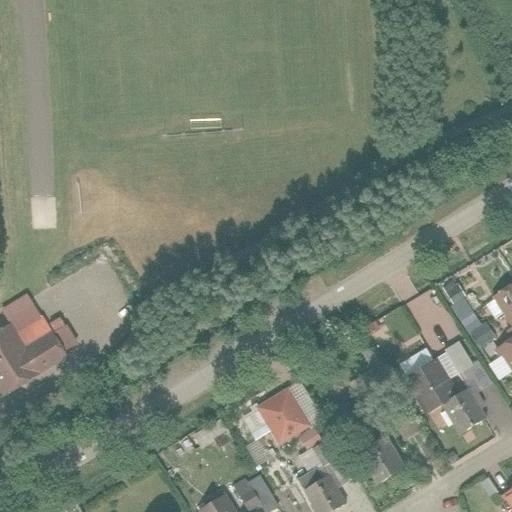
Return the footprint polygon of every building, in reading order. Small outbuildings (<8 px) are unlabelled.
[(498,333),(477,346),(505,390),(511,385),(511,293),(501,277),(473,295),(498,333)] [(397,316),(425,304),(416,284),(388,296),(397,316)] [(0,331),(0,391),(26,376),(25,375),(56,357),(37,325),(7,343),(0,331)] [(455,365),(439,340),(427,348),(443,373),(455,365)] [(422,357),(391,375),(413,413),(438,398),(453,425),(472,414),(455,384),(442,391),(422,357)] [(263,367),(233,384),(253,420),(283,403),(263,367)] [(380,417),(389,434),(408,423),(399,407),(380,417)] [(207,412),(178,424),(185,442),(214,429),(207,412)] [(389,465),(371,433),(342,449),(361,481),(389,465)] [(313,468),(289,481),(305,511),(314,511),(331,503),(313,468)] [(243,500),(227,473),(215,480),(231,507),(243,500)] [(511,511),(511,473),(487,489),(501,511),(511,511)] [(182,511),(215,511),(204,492),(179,506),(182,511)]
